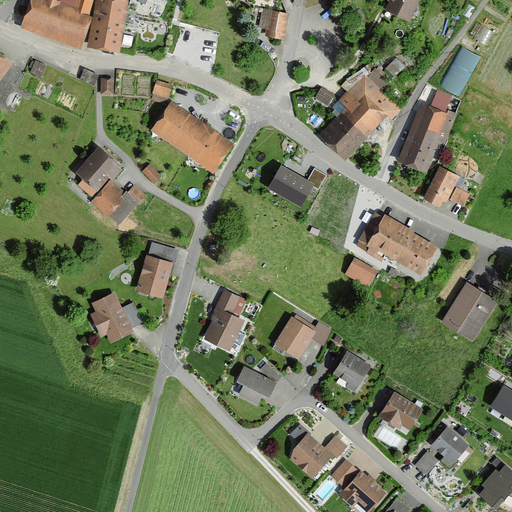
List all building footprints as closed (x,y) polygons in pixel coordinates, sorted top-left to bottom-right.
[(86,47),(90,48),(90,49),(124,54),(130,3),(109,0),(77,0),(77,1),(72,0),(65,0),(64,4),(52,0),(33,0),(23,30),(85,51),(86,47)] [(389,0),(385,11),(412,23),(421,0),(389,0)] [(290,14),(263,11),(260,30),(269,31),(268,39),(287,41),(290,14)] [(439,87),(459,98),(481,59),(462,48),(439,87)] [(0,79),(12,63),(0,53),(0,79)] [(396,77),(406,67),(397,59),(388,69),(396,77)] [(35,61),(31,72),(41,77),(45,66),(35,61)] [(97,76),(84,70),(80,79),(93,85),(97,76)] [(348,111),(323,136),(348,160),(388,118),(392,121),(402,110),(366,76),(340,103),(348,111)] [(113,79),(101,79),(102,93),(114,93),(113,79)] [(172,85),(156,80),(152,95),(167,100),(172,85)] [(315,99),(329,106),(334,97),(320,90),(315,99)] [(398,164),(427,174),(451,109),(423,99),(398,164)] [(152,131),(213,174),(234,145),(171,101),(150,130),(152,131)] [(310,118),(317,126),(322,121),(315,113),(310,118)] [(126,170),(99,149),(79,174),(86,180),(80,187),(96,201),(93,204),(111,218),(112,217),(122,225),(146,196),(134,186),(129,193),(116,182),(126,170)] [(428,192),(424,200),(440,208),(442,202),(446,204),(449,199),(465,207),(474,188),(459,181),(461,176),(435,164),(423,190),(428,192)] [(149,165),(143,172),(154,183),(161,176),(149,165)] [(307,183),(279,168),(269,188),(301,206),(312,186),(307,183)] [(314,170),(307,183),(312,186),(318,189),(325,176),(314,170)] [(388,254),(421,275),(439,246),(384,212),(361,249),(382,263),(388,254)] [(180,251),(153,243),(138,291),(166,299),(180,251)] [(347,275),(371,289),(380,272),(357,259),(347,275)] [(474,340),(497,300),(465,282),(442,321),(474,340)] [(207,340),(233,352),(247,322),(240,319),(249,301),(226,290),(212,320),(215,322),(207,340)] [(104,339),(110,336),(113,344),(136,333),(134,329),(145,325),(136,303),(124,308),(117,293),(93,304),(98,314),(94,316),(104,339)] [(279,345),(302,358),(318,332),(295,318),(279,345)] [(343,384),(359,393),(374,368),(348,354),(336,375),(346,380),(343,384)] [(280,384),(246,368),(239,382),(246,385),(240,397),(260,406),(266,394),(274,398),(280,384)] [(511,391),(504,386),(491,407),(511,420),(511,391)] [(404,434),(423,411),(398,390),(379,413),(404,434)] [(292,457),(316,480),(347,447),(336,437),(326,448),(300,425),(291,435),(303,446),(292,457)] [(471,448),(449,429),(434,447),(456,466),(471,448)] [(427,472),(439,458),(428,447),(415,461),(427,472)] [(359,505),(367,511),(373,511),(388,496),(347,460),(332,477),(347,491),(342,497),(355,509),(359,505)] [(485,484),(490,489),(484,496),(501,509),(511,494),(511,467),(508,464),(502,472),(498,469),(485,484)]
